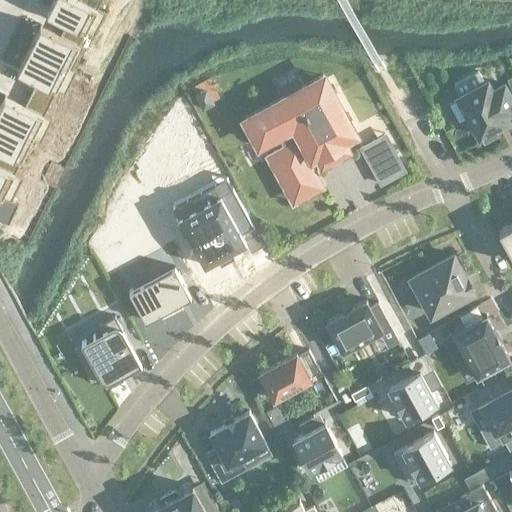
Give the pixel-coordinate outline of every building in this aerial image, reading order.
[(51,0),(46,11),(66,21),(66,20),(85,30),(99,0),(51,0)] [(40,24),(28,47),(67,66),(85,30),(66,20),(66,21),(59,34),(40,24)] [(28,47),(17,69),(37,79),(30,92),(49,101),(67,66),(28,47)] [(479,71),(453,85),(459,96),(458,96),(469,117),(466,119),(473,133),(477,131),(479,135),(482,134),(484,137),(496,130),(494,127),(507,120),(503,113),(511,108),(511,100),(503,84),(491,90),(486,81),(485,82),(479,71)] [(295,142),(271,156),(279,171),(285,183),(286,183),(294,198),(318,185),(303,157),(311,154),(311,155),(321,150),(324,154),(340,145),(338,141),(350,134),(353,132),(325,79),(305,90),(303,85),(302,85),(302,86),(281,98),(281,97),(280,98),(283,103),(257,117),(251,120),(260,136),(271,130),(272,130),(292,119),(303,140),(296,144),(295,142)] [(205,90),(202,88),(192,94),(201,109),(211,104),(210,100),(205,90)] [(4,95),(0,102),(0,121),(31,137),(49,101),(30,92),(24,104),(4,95)] [(0,121),(0,149),(1,150),(0,152),(0,166),(13,173),(31,137),(0,121)] [(396,154),(371,168),(380,184),(405,170),(396,154)] [(0,199),(13,173),(0,166),(0,199)] [(180,221),(176,223),(183,235),(187,233),(204,265),(246,242),(241,232),(253,226),(232,187),(178,217),(180,221)] [(511,221),(498,229),(511,255),(511,221)] [(452,254),(411,277),(431,313),(472,290),(470,288),(466,279),(465,277),(452,254)] [(174,266),(128,291),(145,321),(159,313),(162,319),(176,311),(173,305),(190,296),(174,266)] [(351,307),(341,313),(328,320),(326,321),(327,323),(342,350),(381,328),(381,327),(389,323),(378,302),(369,306),(367,301),(366,299),(364,300),(351,307)] [(493,328),(486,317),(486,316),(485,314),(483,316),(484,316),(455,331),(453,332),(443,338),(453,356),(464,350),(476,373),(477,375),(478,374),(478,373),(507,358),(509,357),(508,355),(507,355),(500,342),(499,340),(494,330),(493,328)] [(82,366),(91,382),(100,377),(106,388),(123,379),(120,374),(141,363),(137,357),(114,315),(98,324),(102,330),(80,342),(91,361),(82,366)] [(428,333),(417,339),(424,352),(435,346),(428,333)] [(296,352),(259,372),(273,399),(310,378),(309,376),(319,370),(308,349),(297,355),(296,352)] [(413,373),(388,386),(405,418),(436,401),(431,390),(439,386),(431,372),(423,376),(422,374),(415,378),(413,373)] [(370,391),(366,384),(350,393),(354,400),(370,391)] [(511,436),(511,385),(479,404),(494,432),(496,431),(502,442),(511,436)] [(234,418),(232,419),(232,420),(226,423),(225,423),(224,424),(212,431),(211,431),(209,432),(210,434),(211,434),(217,446),(205,453),(221,481),(242,469),(236,459),(266,443),(249,413),(250,413),(248,410),(246,412),(234,419),(234,418)] [(443,424),(437,414),(430,418),(436,428),(443,424)] [(291,425),(287,418),(273,426),(277,433),(291,425)] [(319,424),(293,438),(310,469),(341,452),(328,427),(323,430),(319,424)] [(433,431),(402,448),(419,479),(443,465),(441,460),(447,457),(433,431)] [(511,463),(507,455),(488,465),(492,474),(511,463)] [(484,467),(464,478),(470,488),(490,477),(484,467)] [(497,511),(482,484),(460,496),(466,507),(455,511),(497,511)] [(161,503),(148,510),(149,511),(206,511),(192,486),(178,493),(176,488),(158,497),(161,503)] [(299,499),(275,511),(316,511),(313,504),(304,509),(299,499)]
